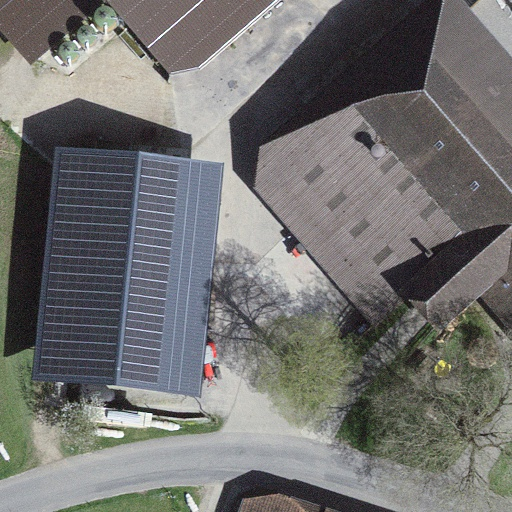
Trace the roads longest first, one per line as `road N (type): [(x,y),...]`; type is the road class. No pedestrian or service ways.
road 1 (track): [(417,0),(240,144),(239,221),(266,273),(241,461)]
road 2 (unclassified): [(0,509),(125,465),(309,458),(482,511)]
